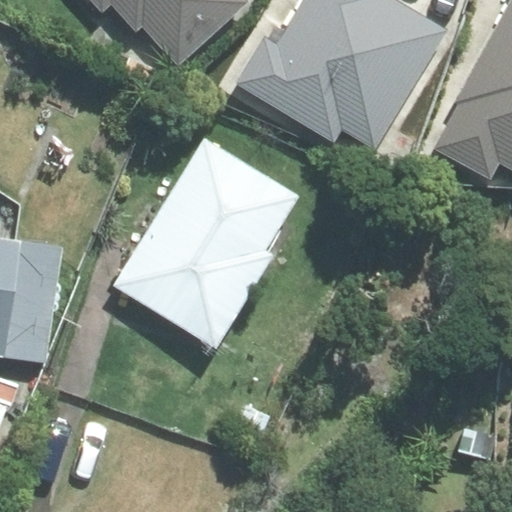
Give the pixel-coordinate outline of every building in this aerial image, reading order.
[(176,72),(250,5),(245,0),(66,0),(94,30),(119,8),(176,72)] [(374,150),(449,37),(393,0),(305,0),(275,46),(270,42),(244,81),(337,142),(345,130),(374,150)] [(511,7),(439,148),(495,178),(503,163),(511,167),(511,7)] [(69,49),(48,96),(67,105),(88,57),(69,49)] [(268,241),(258,235),(291,182),(199,127),(110,274),(210,336),(268,241)] [(477,202),(466,234),(490,244),(501,211),(477,202)] [(78,208),(58,206),(57,228),(77,230),(78,208)] [(13,226),(0,223),(0,350),(38,357),(58,240),(12,232),(13,226)] [(204,356),(132,329),(121,360),(193,387),(204,356)] [(241,400),(231,422),(254,433),(263,410),(241,400)] [(157,412),(72,511),(202,511),(234,476),(157,412)]
